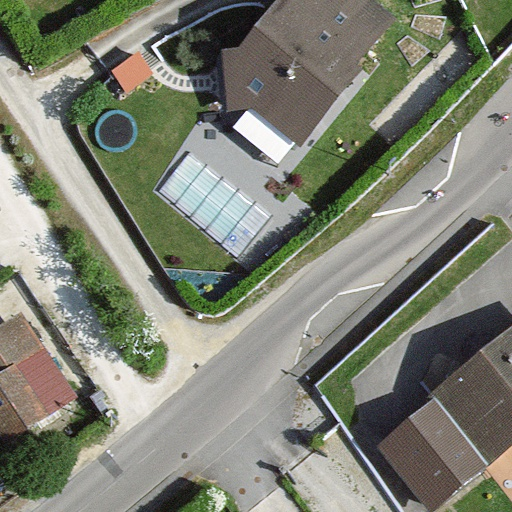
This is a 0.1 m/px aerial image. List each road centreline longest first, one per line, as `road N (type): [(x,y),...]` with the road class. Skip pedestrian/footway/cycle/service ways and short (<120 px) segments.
road 1 (tertiary): [(511,120),(439,196),(159,445)]
road 2 (residential): [(0,187),(159,445)]
